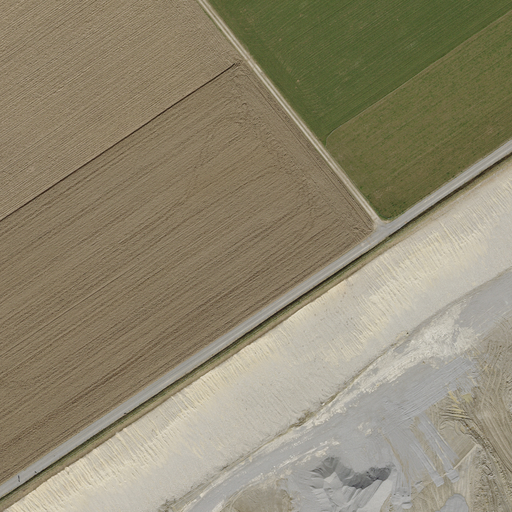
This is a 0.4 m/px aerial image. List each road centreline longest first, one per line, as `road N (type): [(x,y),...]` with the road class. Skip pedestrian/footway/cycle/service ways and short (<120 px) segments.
road 1 (track): [(0,488),(511,142)]
road 2 (track): [(201,0),(384,229)]
